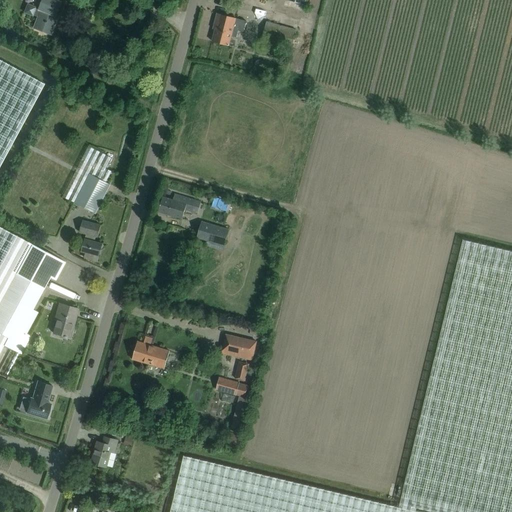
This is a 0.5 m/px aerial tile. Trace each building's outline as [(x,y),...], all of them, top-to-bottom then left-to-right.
[(61,2),(56,0),(42,0),(39,9),(36,7),(33,14),(38,17),(34,28),(51,34),(56,20),(54,19),(61,2)] [(284,0),(283,6),(303,11),(305,0),(284,0)] [(243,31),(246,21),(217,13),(214,23),(217,23),(212,41),(228,45),(231,36),(236,38),(238,30),(243,31)] [(261,41),(292,49),(297,30),(267,22),(261,41)] [(0,227),(0,164),(44,84),(0,60),(0,351),(3,345),(11,349),(21,331),(26,334),(37,312),(32,309),(43,289),(59,259),(31,244),(0,227)] [(95,143),(91,154),(101,158),(105,147),(95,143)] [(101,179),(89,173),(75,202),(95,213),(110,184),(101,179)] [(193,212),(196,200),(174,194),(174,196),(171,196),(170,199),(163,196),(158,212),(182,219),(185,209),(193,212)] [(89,253),(88,259),(97,261),(102,243),(94,241),(95,236),(98,237),(101,225),(82,220),(79,232),(86,234),(81,251),(89,253)] [(225,245),(229,230),(202,222),(197,237),(225,245)] [(418,511),(415,511),(416,507),(436,511),(511,511),(511,251),(462,240),(398,507),(184,455),(170,511),(418,511)] [(70,338),(74,324),(72,324),(77,309),(78,309),(59,303),(54,320),(56,320),(53,333),(63,336),(65,337),(65,336),(70,338)] [(222,353),(252,360),(256,341),(227,335),(227,336),(228,336),(226,343),(224,343),(222,353)] [(132,359),(164,368),(169,351),(137,341),(132,359)] [(219,377),(216,389),(236,395),(239,384),(239,383),(219,377)] [(30,398),(26,413),(46,419),(47,416),(49,417),(51,410),(49,410),(51,404),(47,403),(52,385),(37,381),(32,398),(30,398)] [(236,395),(239,395),(231,431),(233,432),(229,444),(241,447),(245,435),(241,434),(249,398),(246,397),(249,387),(239,384),(236,395)] [(97,441),(95,449),(96,450),(95,453),(94,453),(91,462),(95,463),(95,464),(96,465),(97,464),(107,467),(111,452),(114,453),(118,440),(104,437),(102,443),(97,441)]
